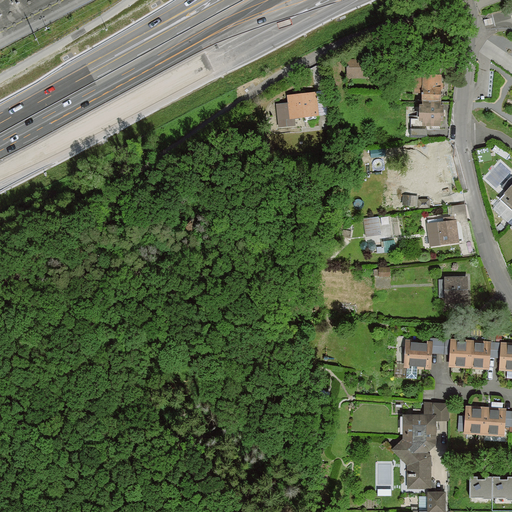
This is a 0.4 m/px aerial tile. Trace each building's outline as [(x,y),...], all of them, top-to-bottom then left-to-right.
[(347,60),(347,78),(365,78),(365,60),(347,60)] [(423,92),(423,102),(441,102),(441,76),(416,75),(415,92),(423,92)] [(318,114),(315,91),(286,94),(287,103),(277,104),(280,127),(294,125),(293,117),(318,114)] [(441,102),(423,102),(423,106),(419,106),(420,121),(423,121),(423,126),(440,125),(440,121),(444,121),(444,106),(441,106),(441,102)] [(451,182),(448,155),(441,156),(440,148),(428,149),(429,158),(420,159),(423,177),(432,176),(434,193),(449,191),(448,183),(451,182)] [(446,194),(447,202),(460,201),(459,192),(446,194)] [(453,206),(455,220),(458,220),(467,219),(465,205),(453,206)] [(364,219),(367,236),(381,235),(378,217),(364,219)] [(455,220),(429,223),(432,246),(461,242),(458,220),(455,220)] [(469,302),(469,276),(447,277),(447,303),(469,302)] [(452,366),(471,368),(473,340),(454,339),(452,366)] [(432,368),(434,342),(408,340),(406,366),(432,368)] [(491,369),(492,342),(473,340),(471,368),(491,369)] [(511,370),(511,343),(503,342),(502,370),(511,370)] [(444,420),(450,420),(450,404),(435,404),(435,416),(437,416),(437,420),(444,420)] [(486,435),(488,407),(468,406),(467,434),(486,435)] [(506,436),(508,408),(488,407),(486,435),(506,436)] [(405,415),(406,439),(429,453),(437,444),(437,420),(437,416),(435,416),(405,415)] [(432,457),(429,453),(406,439),(395,450),(410,465),(410,488),(432,488),(432,457)] [(494,495),(511,495),(511,476),(495,476),(494,495)] [(430,492),(429,511),(446,511),(447,493),(442,492),(430,492)]
